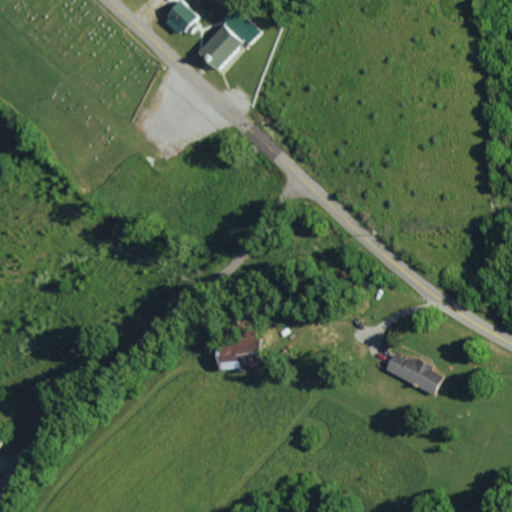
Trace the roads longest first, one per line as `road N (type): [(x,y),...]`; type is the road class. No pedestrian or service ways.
road 1 (secondary): [(511,340),(410,273),(109,0)]
road 2 (residential): [(0,501),(75,402),(251,245),(301,176)]
